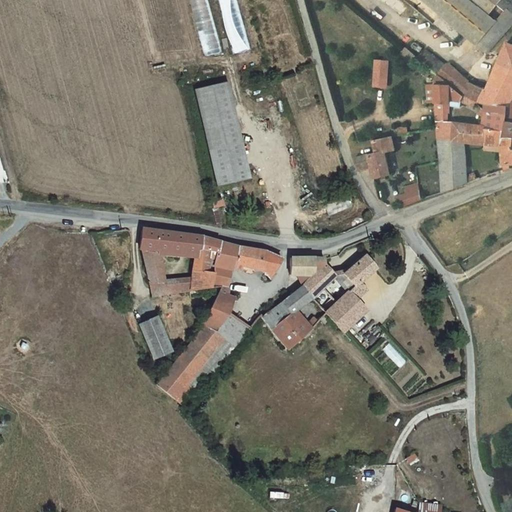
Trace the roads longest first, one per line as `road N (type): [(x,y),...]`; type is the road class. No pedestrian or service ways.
road 1 (unclassified): [(0,203),(285,246),(330,245),(384,224)]
road 2 (unclassified): [(400,218),(457,299),(470,358),(475,465),(491,511)]
road 3 (residential): [(384,224),(351,174),(330,120),(298,0)]
